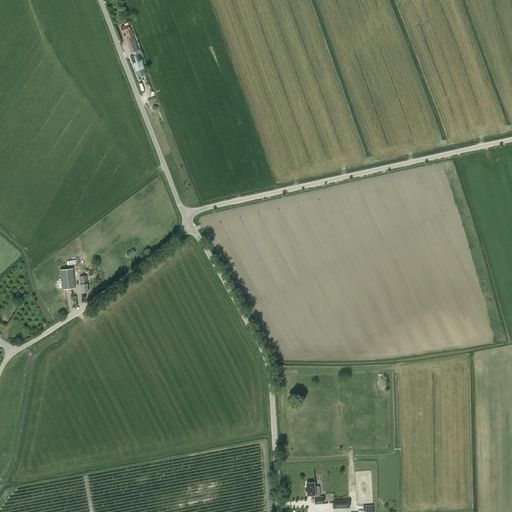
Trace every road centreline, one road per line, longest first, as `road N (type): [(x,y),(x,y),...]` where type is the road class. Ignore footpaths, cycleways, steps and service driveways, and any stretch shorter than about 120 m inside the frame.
road 1 (unclassified): [(188,220),(204,209),(511,140)]
road 2 (unclassified): [(280,511),(272,370),(188,220)]
road 3 (unclassified): [(188,220),(101,0)]
road 4 (unclassified): [(13,352),(104,295),(177,238),(188,220)]
